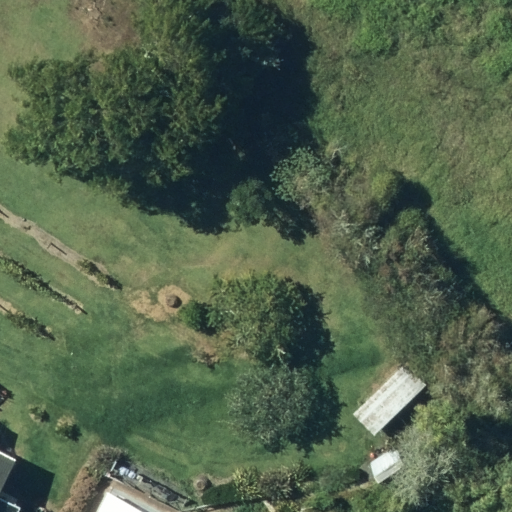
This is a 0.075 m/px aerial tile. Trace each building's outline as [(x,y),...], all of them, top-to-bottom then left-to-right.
[(357,403),(379,425),(434,373),(412,349),(357,403)] [(476,396),(450,415),(457,425),(483,406),(476,396)] [(0,491),(26,439),(0,426),(0,491)] [(406,443),(379,461),(389,474),(415,457),(406,443)] [(185,511),(113,474),(93,511),(185,511)]
